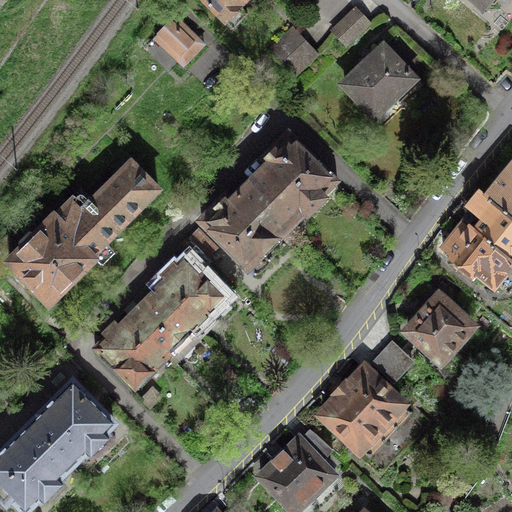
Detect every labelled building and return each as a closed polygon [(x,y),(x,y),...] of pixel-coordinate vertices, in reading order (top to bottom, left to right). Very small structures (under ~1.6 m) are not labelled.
[(202,0),(224,22),(225,20),(233,27),(247,13),(240,6),(245,0),(202,0)] [(355,8),(332,30),(345,44),(369,22),(355,8)] [(167,9),(146,30),(183,65),(204,44),(167,9)] [(292,28),(270,49),(282,62),(304,41),(292,28)] [(315,52),(304,41),(282,62),(293,73),(315,52)] [(367,63),(344,86),(374,116),(394,96),(399,101),(418,83),(380,44),(364,60),(367,63)] [(482,51),(470,63),(494,85),(505,73),(482,51)] [(337,184),(288,134),(264,158),(268,162),(249,181),(290,222),(303,209),(307,213),(337,184)] [(157,188),(131,162),(92,200),(80,188),(70,198),(71,200),(36,235),(30,229),(18,241),(23,247),(9,260),(23,274),(20,277),(29,287),(32,283),(49,300),(92,256),(90,254),(157,188)] [(511,164),(486,195),(511,216),(511,164)] [(290,222),(249,181),(229,201),(225,197),(202,220),(255,274),(269,259),(261,251),(290,222)] [(480,216),(472,225),(511,259),(511,216),(486,195),(481,190),(467,205),(480,216)] [(511,287),(511,259),(472,225),(465,219),(442,246),(456,258),(453,262),(469,276),(475,269),(493,284),(495,282),(508,293),(511,287)] [(199,227),(188,237),(203,251),(208,257),(218,246),(199,227)] [(166,278),(155,288),(192,325),(207,311),(209,313),(227,296),(193,261),(203,251),(188,237),(176,249),(186,259),(178,267),(173,263),(162,274),(166,278)] [(155,288),(129,315),(168,354),(194,327),(192,325),(155,288)] [(471,325),(439,296),(428,308),(422,302),(413,311),(420,317),(409,329),(440,358),(471,325)] [(168,354),(129,315),(118,325),(115,321),(103,333),(107,336),(96,347),(135,386),(153,368),(151,366),(163,353),(166,356),(168,354)] [(414,360),(392,339),(371,362),(393,383),(414,360)] [(401,402),(364,369),(348,386),(342,380),(332,391),(338,397),(323,413),(359,446),(401,402)] [(72,381),(30,423),(71,464),(84,451),(86,453),(106,432),(104,431),(113,422),(72,381)] [(71,464),(30,423),(0,452),(0,497),(7,504),(12,498),(24,510),(38,497),(39,498),(59,479),(58,477),(71,464)] [(331,449),(310,428),(286,451),(283,448),(272,460),(274,462),(260,475),(294,509),(331,472),(320,460),(331,449)]
